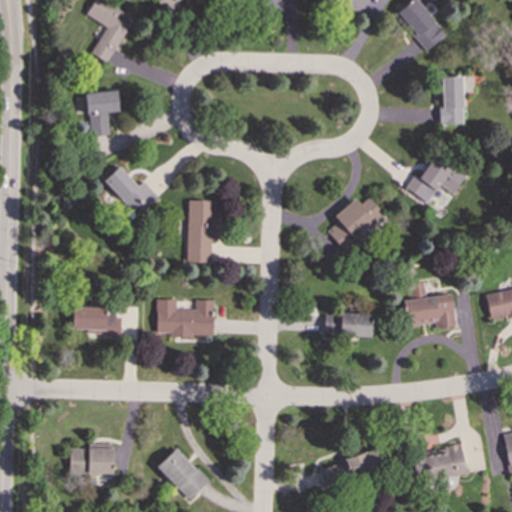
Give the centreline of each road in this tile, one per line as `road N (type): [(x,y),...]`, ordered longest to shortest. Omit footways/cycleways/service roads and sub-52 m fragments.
road 1 (residential): [(511,377),(350,399),(3,390)]
road 2 (tertiary): [(0,511),(10,29)]
road 3 (residential): [(298,157),(343,147),(364,130),(363,89),(340,69),(226,65),(200,70),(184,88),(181,119),(203,143),(271,173),(298,157)]
road 4 (residential): [(264,399),(271,173)]
